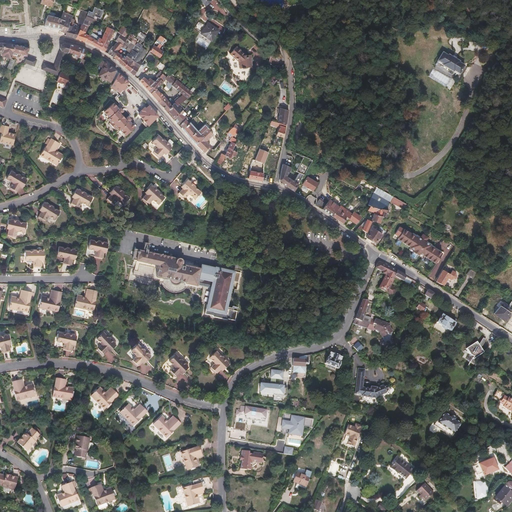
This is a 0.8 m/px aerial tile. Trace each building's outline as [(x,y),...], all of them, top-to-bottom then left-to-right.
[(93,8),(91,13),(90,14),(93,16),(92,18),(93,19),(94,16),(99,18),(102,11),(93,8)] [(87,13),(82,11),(78,23),(82,24),(87,13)] [(60,19),(63,20),(59,30),(59,31),(67,34),(68,27),(72,19),(73,16),(63,12),(60,19)] [(82,24),(80,29),(75,39),(85,42),(88,36),(84,34),(85,31),(84,31),(87,26),(91,22),(95,23),(96,20),(93,19),(92,18),(93,16),(90,14),(91,13),(87,12),(87,13),(82,24)] [(60,19),(47,16),(44,26),(43,27),(59,30),(63,20),(60,19)] [(72,19),(68,27),(67,34),(66,36),(75,39),(80,29),(75,27),(76,25),(74,24),(75,20),(72,19)] [(219,30),(208,23),(201,34),(212,41),(219,30)] [(93,27),(88,36),(85,42),(91,44),(104,52),(112,35),(113,34),(114,31),(107,27),(101,39),(99,38),(99,37),(93,34),(96,28),(93,27)] [(134,45),(134,46),(130,53),(129,55),(127,53),(125,57),(123,56),(122,57),(116,51),(113,57),(116,59),(134,75),(142,63),(139,61),(147,51),(142,47),(143,45),(141,43),(147,35),(135,27),(128,37),(126,39),(130,42),(134,37),(139,41),(138,43),(134,45)] [(116,41),(117,42),(112,47),(118,51),(121,47),(122,45),(126,40),(126,39),(128,37),(125,36),(130,30),(126,28),(122,34),(120,34),(116,41)] [(112,35),(113,36),(112,38),(116,41),(120,34),(118,33),(115,31),(114,34),(113,34),(112,35)] [(159,44),(156,48),(158,49),(163,43),(166,42),(163,38),(165,36),(161,34),(156,41),(159,44)] [(122,45),(121,47),(130,53),(134,46),(134,45),(130,42),(126,39),(126,40),(122,45)] [(156,41),(156,42),(150,51),(159,57),(162,52),(158,49),(156,48),(159,44),(156,41)] [(14,44),(4,43),(2,53),(1,56),(11,59),(12,55),(12,53),(14,44)] [(55,74),(58,76),(60,72),(61,72),(64,64),(67,56),(69,52),(70,45),(63,43),(61,45),(60,48),(61,51),(60,54),(60,53),(56,64),(56,65),(55,67),(54,71),(55,74)] [(21,46),(14,44),(12,53),(12,55),(17,56),(17,55),(26,56),(29,49),(29,48),(21,46)] [(86,50),(70,45),(69,52),(72,53),(72,55),(81,59),(85,51),(86,50)] [(112,47),(112,46),(107,54),(113,57),(116,51),(118,51),(112,47)] [(236,47),(226,58),(232,72),(243,83),(250,75),(249,68),(251,67),(250,55),(246,55),(236,47)] [(447,55),(442,52),(436,61),(458,74),(463,65),(458,62),(459,61),(455,59),(452,56),(448,54),(447,55)] [(36,60),(26,56),(26,58),(24,63),(34,66),(36,60)] [(14,60),(11,59),(5,72),(9,73),(14,60)] [(98,70),(100,71),(98,76),(112,84),(118,73),(105,62),(105,63),(100,60),(97,66),(99,67),(98,70)] [(54,71),(55,67),(44,63),(42,69),(55,74),(54,71)] [(58,76),(56,82),(58,83),(57,87),(66,91),(73,78),(61,72),(60,72),(58,76)] [(143,78),(139,81),(148,90),(159,78),(161,75),(159,72),(158,74),(157,74),(155,77),(152,74),(148,81),(143,78)] [(118,73),(112,84),(110,87),(115,92),(116,91),(117,92),(127,83),(118,73)] [(165,79),(166,80),(163,83),(167,86),(164,89),(166,91),(168,89),(171,85),(176,80),(171,75),(170,74),(165,79)] [(279,79),(274,76),(269,82),(274,86),(279,79)] [(162,82),(159,78),(148,90),(151,94),(156,89),(163,82),(162,82)] [(180,82),(176,80),(171,85),(174,87),(175,88),(180,82)] [(178,91),(183,94),(172,105),(167,100),(161,106),(168,113),(174,108),(175,110),(179,105),(189,96),(191,95),(193,93),(180,82),(175,88),(178,91)] [(160,94),(156,89),(151,94),(159,103),(164,97),(162,93),(160,94)] [(167,100),(164,97),(159,103),(161,106),(167,100)] [(196,107),(189,101),(184,110),(182,112),(187,116),(196,107)] [(175,110),(174,108),(168,113),(173,120),(182,111),(182,112),(184,110),(179,105),(175,110)] [(109,122),(108,122),(111,126),(110,127),(115,132),(116,131),(119,134),(120,133),(122,136),(123,135),(127,138),(136,129),(130,122),(128,124),(119,113),(120,112),(114,106),(105,115),(108,118),(107,119),(109,122)] [(149,106),(139,115),(149,125),(158,116),(149,106)] [(278,110),(280,110),(278,121),(286,124),(289,110),(287,110),(280,107),(280,108),(278,107),(278,110)] [(182,112),(182,111),(173,120),(182,130),(188,123),(183,122),(187,117),(187,116),(182,112)] [(188,123),(182,130),(196,144),(204,137),(201,134),(208,128),(205,124),(198,131),(190,122),(188,123)] [(240,129),(234,124),(222,139),(227,143),(228,143),(230,142),(231,142),(228,148),(225,155),(230,157),(231,156),(232,155),(234,156),(235,155),(237,152),(233,150),(235,144),(236,141),(232,137),(235,133),(236,134),(240,129)] [(0,128),(0,132),(2,133),(0,141),(0,142),(9,145),(10,137),(11,134),(8,133),(6,132),(7,129),(9,129),(9,127),(1,125),(0,128)] [(280,126),(279,127),(276,135),(284,137),(286,128),(280,126)] [(204,137),(196,144),(204,153),(208,148),(210,145),(206,141),(214,135),(209,130),(208,128),(201,134),(204,137)] [(152,142),(158,147),(153,153),(159,158),(164,152),(164,153),(167,150),(168,151),(172,147),(170,146),(171,145),(164,140),(157,135),(152,142)] [(47,145),(46,145),(40,155),(57,165),(62,155),(55,150),(59,143),(51,138),(47,145)] [(240,146),(235,144),(233,150),(237,152),(239,149),(247,154),(252,146),(243,141),(240,146)] [(257,172),(251,171),(249,178),(262,181),(263,170),(265,170),(266,165),(268,157),(271,148),(267,147),(265,150),(259,148),(259,150),(254,160),(260,162),(259,166),(261,166),(261,167),(258,167),(257,172)] [(224,157),(223,162),(221,165),(219,167),(230,172),(231,171),(234,166),(233,166),(237,155),(235,155),(234,156),(232,155),(231,156),(230,159),(224,157)] [(253,160),(245,157),(240,175),(240,177),(248,179),(249,178),(251,171),(253,160)] [(297,173),(296,175),(301,178),(311,160),(304,157),(295,172),(297,173)] [(282,182),(281,183),(287,187),(294,191),(301,178),(296,175),(293,181),(286,176),(290,168),(283,164),(279,179),(282,182)] [(10,170),(6,178),(13,182),(9,189),(16,193),(19,186),(20,187),(22,183),(24,184),(27,180),(25,179),(25,178),(18,174),(17,174),(10,170)] [(317,182),(306,177),(301,185),(312,190),(317,182)] [(183,188),(178,193),(184,199),(189,193),(195,199),(201,192),(195,186),(196,186),(189,180),(189,181),(187,179),(184,183),(185,185),(183,188)] [(146,192),(147,193),(142,198),(148,203),(153,198),(159,204),(165,197),(159,191),(160,190),(153,184),(153,185),(151,184),(148,187),(149,189),(146,192)] [(110,193),(111,194),(106,199),(112,205),(117,199),(123,204),(129,197),(123,192),(123,191),(117,186),(116,186),(115,185),(111,189),(113,190),(110,193)] [(73,192),(75,194),(72,197),(73,198),(69,204),(76,208),(80,201),(87,206),(92,197),(85,193),(77,188),(77,189),(75,188),(73,192)] [(392,198),(375,188),(367,205),(369,206),(385,209),(392,198)] [(326,202),(319,198),(315,205),(322,209),(326,202)] [(392,198),(390,202),(403,209),(406,205),(392,198)] [(339,206),(329,199),(322,209),(332,216),(337,210),(339,206)] [(41,206),(42,207),(40,210),(41,211),(37,217),(44,221),(48,215),(55,219),(59,211),(53,207),(53,206),(46,202),(45,202),(43,201),(41,206)] [(367,212),(368,210),(375,212),(374,214),(382,215),(384,212),(388,213),(389,211),(385,209),(369,206),(366,211),(367,212)] [(347,217),(337,210),(332,216),(343,224),(346,217),(347,217)] [(382,215),(374,214),(371,220),(372,220),(380,223),(380,222),(382,218),(383,218),(384,218),(384,217),(385,217),(387,217),(388,213),(384,212),(382,215)] [(347,217),(346,217),(357,223),(359,221),(349,213),(347,217)] [(6,224),(9,224),(8,228),(7,236),(15,238),(16,230),(24,232),(26,223),(18,221),(18,220),(9,218),(9,219),(7,219),(6,224)] [(359,229),(360,228),(366,232),(372,221),(367,219),(365,223),(364,226),(361,225),(358,228),(359,229)] [(373,225),(369,230),(369,232),(366,237),(370,240),(379,228),(373,225)] [(379,229),(379,228),(370,240),(374,243),(378,238),(379,238),(382,235),(379,233),(380,232),(378,230),(379,229)] [(404,229),(398,238),(403,241),(402,242),(402,243),(410,248),(413,250),(412,252),(413,252),(418,255),(419,254),(423,256),(432,261),(433,260),(437,262),(442,253),(430,245),(425,242),(420,239),(417,237),(404,229)] [(89,240),(87,249),(95,251),(93,258),(101,260),(103,252),(104,248),(107,249),(108,244),(105,244),(105,243),(97,241),(97,242),(89,240)] [(65,248),(57,247),(55,256),(62,258),(61,265),(69,266),(70,259),(71,259),(72,255),(74,256),(75,251),(73,250),(73,249),(65,248)] [(158,265),(156,276),(164,278),(169,280),(169,281),(170,283),(172,284),(174,285),(175,285),(177,284),(179,284),(180,282),(185,283),(196,285),(197,285),(198,284),(198,285),(210,287),(210,286),(211,287),(207,305),(206,305),(204,314),(211,316),(211,317),(226,320),(226,319),(234,321),(236,312),(226,309),(232,282),(238,283),(240,273),(215,268),(214,272),(204,269),(202,276),(199,275),(198,275),(200,269),(182,264),(182,263),(182,261),(182,260),(180,259),(179,258),(178,258),(177,258),(134,248),(132,259),(158,265)] [(32,251),(24,251),(24,260),(32,260),(32,268),(40,268),(40,260),(41,260),(41,256),(43,256),(43,251),(41,251),(41,250),(32,250),(32,251)] [(388,270),(387,271),(395,276),(403,281),(406,276),(398,271),(389,267),(379,262),(377,263),(376,265),(375,267),(384,270),(384,268),(388,270)] [(201,265),(199,275),(202,276),(204,269),(214,272),(215,268),(201,265)] [(383,272),(386,274),(378,288),(382,290),(386,293),(390,285),(395,276),(387,271),(388,270),(384,268),(384,270),(383,272)] [(450,274),(443,269),(435,281),(443,285),(447,278),(450,280),(454,279),(456,276),(455,272),(452,270),(450,274)] [(477,274),(471,269),(467,276),(470,278),(473,280),(477,274)] [(406,276),(403,281),(402,283),(409,287),(409,286),(413,280),(406,276)] [(397,289),(390,285),(386,293),(393,297),(397,289)] [(19,297),(12,295),(9,307),(27,311),(30,299),(29,299),(30,290),(21,288),(19,297)] [(50,297),(41,295),(38,306),(57,311),(60,299),(59,299),(61,290),(52,288),(50,297)] [(85,296),(77,294),(74,306),(94,310),(96,299),(95,299),(97,290),(87,288),(85,296)] [(434,294),(428,290),(424,295),(431,300),(434,294)] [(368,301),(362,299),(355,317),(353,323),(363,327),(364,325),(365,323),(361,320),(368,301)] [(511,309),(511,307),(502,301),(494,314),(505,322),(511,309)] [(425,306),(419,302),(415,308),(421,312),(425,306)] [(456,323),(442,314),(437,322),(450,331),(456,323)] [(353,323),(351,327),(374,337),(378,343),(383,340),(386,341),(388,337),(385,330),(386,328),(371,321),(369,327),(364,325),(363,327),(353,323)] [(66,333),(58,332),(56,341),(64,343),(62,350),(69,351),(71,344),(72,345),(73,341),(75,341),(76,336),(74,335),(74,334),(66,332),(66,333)] [(102,332),(95,338),(101,344),(96,349),(101,355),(106,350),(107,350),(110,347),(112,349),(115,346),(113,344),(114,343),(108,337),(107,337),(102,332)] [(0,346),(1,347),(2,354),(10,352),(8,345),(9,344),(8,340),(10,340),(9,335),(7,336),(7,335),(0,336),(0,346)] [(475,341),(464,348),(468,353),(472,355),(471,357),(471,358),(475,355),(482,351),(479,346),(477,343),(475,341)] [(358,342),(353,346),(359,352),(363,347),(358,342)] [(137,344),(130,351),(136,356),(130,361),(136,367),(141,362),(141,363),(144,360),(146,361),(150,358),(148,356),(149,356),(143,349),(142,350),(137,344)] [(215,351),(209,358),(214,363),(209,368),(215,374),(220,369),(223,366),(225,368),(229,364),(227,362),(228,362),(221,356),(215,351)] [(328,357),(327,357),(325,363),(338,369),(341,362),(340,362),(342,357),(338,355),(339,355),(334,353),(334,354),(330,352),(328,357)] [(468,353),(464,358),(471,362),(477,358),(475,355),(471,358),(471,357),(472,355),(468,353)] [(168,360),(174,366),(168,371),(174,377),(179,372),(180,372),(183,369),(184,371),(188,367),(186,366),(187,365),(181,359),(180,360),(175,354),(168,360)] [(307,355),(293,358),(292,362),(292,365),(305,366),(306,364),(308,364),(309,361),(306,361),(306,359),(307,355)] [(365,368),(357,367),(353,393),(360,394),(359,395),(364,396),(371,397),(375,398),(376,396),(385,394),(387,390),(386,386),(382,385),(376,387),(376,386),(370,385),(370,387),(362,386),(365,368)] [(282,380),(283,372),(272,372),(271,386),(261,386),(261,394),(277,395),(276,396),(287,397),(288,388),(284,388),(284,387),(276,386),(276,380),(282,380)] [(13,388),(16,400),(35,395),(32,383),(24,385),(21,386),(20,382),(23,381),(22,378),(12,381),(13,388)] [(54,385),(53,385),(51,397),(71,400),(73,388),(64,387),(61,386),(62,382),(65,383),(66,380),(56,378),(54,385)] [(99,387),(90,395),(104,410),(113,401),(112,401),(118,395),(111,388),(108,391),(110,393),(107,396),(105,394),(99,387)] [(501,399),(505,402),(504,404),(503,405),(511,411),(511,414),(511,418),(511,398),(509,396),(508,397),(504,395),(501,399)] [(129,403),(120,411),(133,425),(142,417),(141,416),(147,411),(140,404),(137,406),(139,408),(136,411),(134,409),(129,403)] [(240,410),(237,409),(234,429),(246,431),(248,418),(248,417),(251,417),(250,418),(265,421),(267,409),(241,405),(240,410)] [(444,413),(437,423),(454,434),(460,424),(454,420),(456,419),(450,415),(449,417),(444,413)] [(283,419),(281,431),(302,434),(304,423),(312,424),(313,418),(292,414),(291,420),(283,419)] [(161,416),(152,424),(165,438),(174,430),(174,429),(179,424),(172,417),(170,419),(171,421),(169,424),(167,422),(161,416)] [(347,444),(354,447),(361,430),(360,429),(361,426),(356,424),(355,427),(349,425),(345,434),(350,436),(347,444)] [(22,439),(21,438),(16,443),(26,452),(35,442),(34,442),(33,441),(39,435),(31,428),(26,434),(25,433),(23,436),(23,437),(22,439)] [(76,446),(74,447),(74,450),(76,450),(75,457),(85,459),(86,451),(87,452),(89,439),(76,437),(75,443),(76,443),(76,446)] [(191,448),(180,452),(186,470),(198,467),(195,459),(194,456),(198,455),(199,457),(202,456),(198,446),(191,449),(191,448)] [(286,447),(284,454),(292,455),(293,448),(286,447)] [(241,455),(244,455),(243,459),(241,459),(239,468),(244,469),(245,469),(249,469),(250,465),(251,465),(255,463),(255,462),(260,463),(262,453),(253,451),(252,453),(248,452),(249,450),(242,449),(241,455)] [(411,471),(397,458),(389,468),(395,474),(396,473),(403,480),(411,471)] [(494,460),(479,467),(485,479),(500,472),(494,460)] [(309,477),(297,471),(293,480),(306,486),(309,477)] [(5,474),(0,472),(0,483),(2,484),(2,485),(14,489),(18,476),(12,474),(11,475),(9,475),(9,473),(6,472),(5,474)] [(65,493),(57,496),(61,507),(79,500),(75,489),(74,489),(74,488),(71,482),(62,486),(63,489),(66,488),(67,492),(65,493)] [(193,485),(181,489),(187,507),(199,504),(196,496),(195,493),(199,492),(200,494),(203,493),(200,483),(193,486),(193,485)] [(93,494),(92,494),(97,506),(115,499),(111,488),(103,491),(100,492),(99,488),(102,486),(100,484),(91,487),(93,494)] [(504,487),(496,497),(505,504),(511,495),(511,494),(508,491),(509,490),(507,488),(506,488),(506,487),(506,486),(504,487)] [(424,488),(422,487),(415,494),(416,495),(424,488)] [(424,488),(416,495),(425,503),(432,496),(424,488)] [(315,497),(315,498),(312,505),(312,507),(319,509),(322,500),(315,497)]
